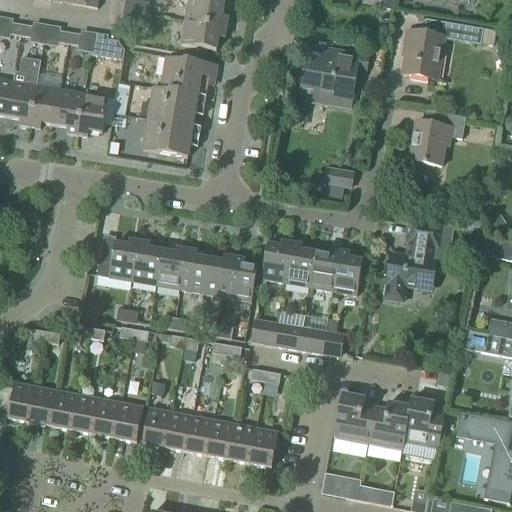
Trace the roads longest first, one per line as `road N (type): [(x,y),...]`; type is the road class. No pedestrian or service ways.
road 1 (residential): [(233,191),(254,53),(279,26),(283,0)]
road 2 (residential): [(0,320),(42,299),(60,275),(73,178)]
road 3 (residential): [(301,511),(130,482)]
road 4 (residential): [(233,191),(203,200),(73,178)]
road 5 (residential): [(302,511),(328,374)]
road 6 (residential): [(233,191),(368,214)]
road 7 (residential): [(130,482),(0,459)]
